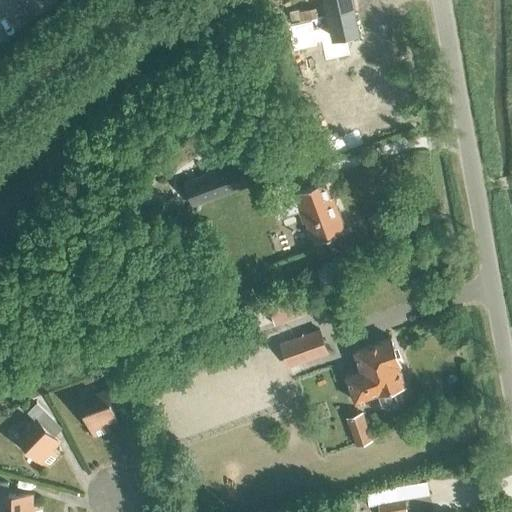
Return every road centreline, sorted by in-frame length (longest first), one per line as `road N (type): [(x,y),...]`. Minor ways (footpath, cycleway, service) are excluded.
road 1 (unclassified): [(511,399),(475,231),(439,0)]
road 2 (tertiary): [(0,112),(129,0)]
